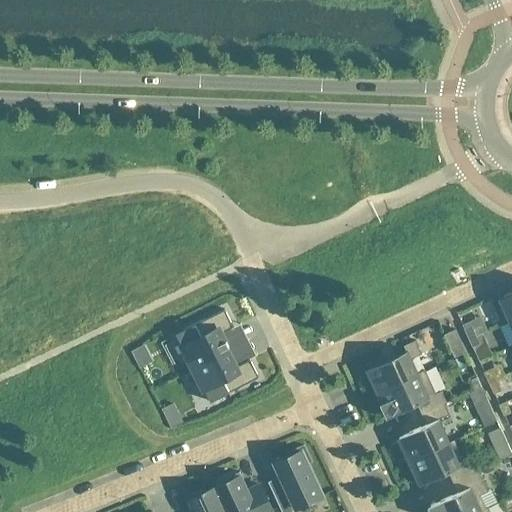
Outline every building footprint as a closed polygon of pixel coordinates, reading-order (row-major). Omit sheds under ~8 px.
[(503,324),(509,321),(511,319),(511,291),(499,298),(492,301),(503,324)] [(228,349),(220,333),(233,327),(224,309),(175,333),(193,367),(228,349)] [(475,336),(470,325),(463,328),(468,339),(475,336)] [(454,330),(444,335),(454,357),(465,353),(454,330)] [(479,343),(475,336),(468,339),(472,347),(479,343)] [(378,392),(418,374),(411,358),(421,353),(415,340),(403,346),(406,351),(384,361),(382,355),(365,363),(378,392)] [(210,401),(258,377),(249,359),(236,365),(228,349),(193,367),(210,401)] [(496,380),(491,369),(483,372),(488,383),(496,380)] [(424,371),(418,374),(378,392),(375,393),(386,417),(416,403),(421,414),(444,403),(446,402),(441,391),(435,394),(424,371)] [(481,384),(477,376),(471,379),(474,387),(481,384)] [(501,391),(496,380),(488,383),(493,394),(501,391)] [(487,399),(481,386),(469,392),(474,405),(487,399)] [(510,412),(505,401),(498,405),(503,416),(510,412)] [(440,419),(449,414),(444,403),(421,414),(426,424),(399,437),(409,460),(450,442),(440,419)] [(454,440),(450,442),(409,460),(409,461),(407,462),(418,485),(448,472),(453,482),(476,471),(471,461),(465,464),(454,440)] [(500,459),(511,453),(507,442),(495,448),(500,459)] [(240,453),(250,478),(263,473),(268,486),(279,481),(264,444),(240,453)] [(322,495),(307,463),(311,461),(303,445),(287,452),(289,456),(274,463),(283,482),(271,488),(281,511),(289,511),(297,509),(296,507),(322,495)] [(490,465),(483,468),(485,473),(493,469),(490,465)] [(477,511),(485,508),(479,495),(485,492),(476,471),(453,482),(458,492),(427,506),(430,511),(477,511)] [(272,511),(261,488),(251,492),(247,491),(242,481),(243,480),(239,472),(226,478),(228,481),(215,487),(226,511),(272,511)] [(226,511),(215,487),(203,493),(201,489),(188,495),(192,504),(196,511),(226,511)]
